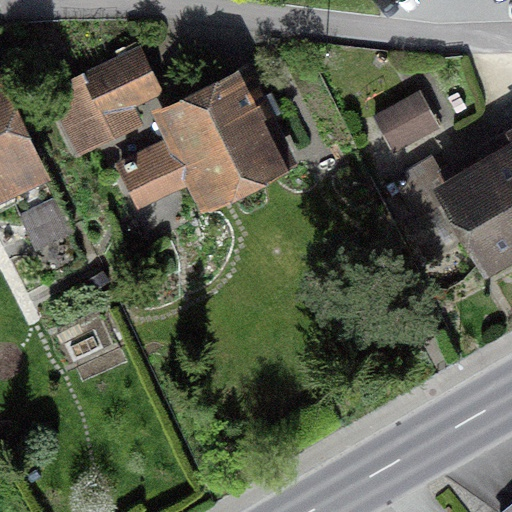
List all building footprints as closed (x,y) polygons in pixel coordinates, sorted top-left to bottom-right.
[(156,125),(147,106),(167,96),(146,51),(100,70),(92,65),(47,84),(83,157),(156,125)] [(0,63),(0,247),(75,210),(0,63)] [(307,174),(255,68),(161,109),(175,138),(127,159),(150,211),(197,190),(210,216),(307,174)] [(420,87),(373,113),(394,150),(440,124),(420,87)] [(511,121),(438,163),(432,153),(392,175),(437,255),(466,239),(483,270),(496,262),(499,267),(511,259),(511,121)] [(511,511),(511,499),(496,511),(511,511)]
